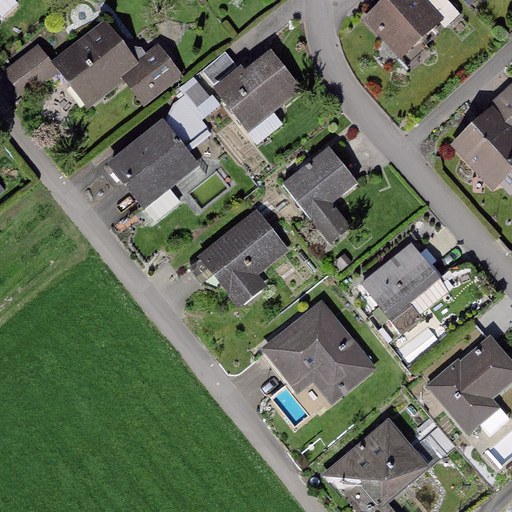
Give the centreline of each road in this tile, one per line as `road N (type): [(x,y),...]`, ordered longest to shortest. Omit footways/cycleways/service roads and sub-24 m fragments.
road 1 (residential): [(0,117),(314,511)]
road 2 (residential): [(315,0),(322,52),(360,116),(511,281)]
